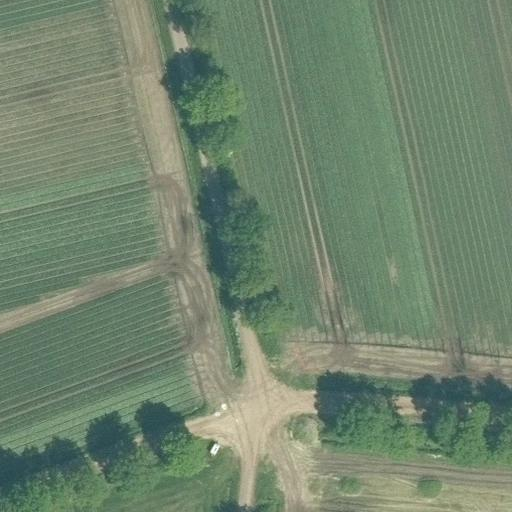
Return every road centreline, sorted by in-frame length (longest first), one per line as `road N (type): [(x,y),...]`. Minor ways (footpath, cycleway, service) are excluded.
road 1 (track): [(0,504),(261,408),(319,404),(511,420)]
road 2 (unclassified): [(241,511),(261,408),(256,366),(171,0)]
